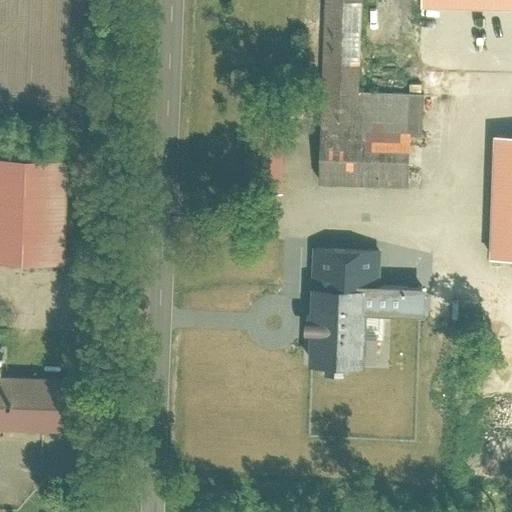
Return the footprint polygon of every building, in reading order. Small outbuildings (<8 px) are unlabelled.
[(323,0),(317,175),(404,179),(408,88),(358,86),(361,0),(323,0)] [(242,189),(278,190),(279,103),(243,102),(242,189)] [(511,128),(491,128),(485,252),(511,253),(511,128)] [(64,155),(0,151),(0,252),(60,256),(64,155)] [(317,246),(313,302),(363,304),(419,308),(420,284),(374,282),(375,250),(317,246)] [(313,302),(308,301),(305,356),(359,359),(363,304),(313,302)] [(0,423),(66,425),(68,373),(0,371),(0,423)]
